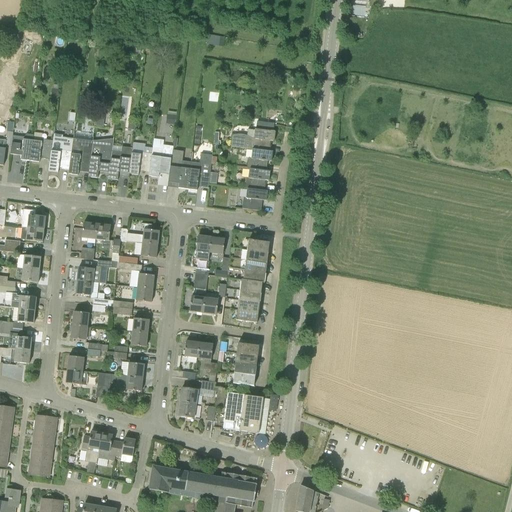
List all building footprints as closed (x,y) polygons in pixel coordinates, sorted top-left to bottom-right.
[(25,36),(27,30),(17,28),(15,34),(25,36)] [(224,38),(208,36),(206,45),(223,47),(224,38)] [(175,125),(176,116),(167,115),(165,124),(175,125)] [(231,147),(250,149),(269,152),(270,144),(267,144),(268,141),(274,142),(275,132),(255,130),(254,131),(248,130),(247,136),(244,135),(240,135),(236,135),(232,136),(231,147)] [(0,165),(4,166),(6,149),(5,149),(5,145),(12,146),(13,136),(13,133),(7,132),(6,141),(0,139),(0,165)] [(21,161),(30,162),(33,141),(23,140),(24,137),(13,136),(12,146),(10,155),(17,156),(21,157),(21,161)] [(93,141),(89,173),(88,177),(98,179),(99,171),(103,172),(102,175),(109,176),(112,152),(114,139),(113,138),(113,139),(93,141),(94,137),(93,137),(93,141)] [(58,173),(59,167),(63,167),(62,170),(69,171),(73,140),(62,139),(62,142),(53,140),(53,141),(50,160),(49,172),(58,173)] [(69,171),(68,175),(78,176),(79,169),(83,170),(82,172),(89,173),(93,141),(73,139),(73,140),(69,171)] [(41,142),(33,141),(30,162),(40,163),(41,155),(44,156),(43,159),(50,160),(53,141),(41,140),(41,142)] [(143,172),(149,173),(153,149),(132,146),(131,159),(129,175),(138,176),(139,169),(143,170),(143,172)] [(172,151),(173,147),(163,146),(162,150),(153,149),(149,173),(149,177),(158,178),(159,172),(163,172),(163,175),(169,175),(172,151)] [(250,149),(250,150),(252,150),(251,159),(248,158),(247,169),(250,169),(267,171),(267,165),(265,165),(265,161),(272,162),(273,152),(269,152),(250,149)] [(178,189),(188,190),(190,170),(181,168),(184,152),(172,151),(169,175),(168,184),(175,184),(175,182),(179,182),(178,189)] [(124,153),(112,152),(109,176),(108,180),(118,181),(119,174),(123,175),(122,178),(129,179),(129,175),(131,159),(123,158),(124,153)] [(212,156),(201,154),(199,171),(190,170),(188,190),(197,191),(198,185),(202,185),(201,188),(208,189),(212,156)] [(246,178),(245,189),(264,191),(265,184),(262,184),(263,181),(269,182),(270,172),(267,171),(250,169),(248,178),(246,178)] [(210,173),(209,183),(216,184),(217,174),(210,173)] [(268,192),(264,191),(245,189),(245,190),(247,190),(246,198),(244,198),(242,209),(261,212),(262,205),(259,204),(260,201),(266,202),(268,192)] [(24,210),(22,228),(44,230),(45,217),(36,216),(36,212),(24,210)] [(96,240),(97,225),(84,223),(82,239),(96,240)] [(122,229),(120,242),(127,243),(127,242),(143,244),(158,245),(159,232),(151,231),(152,225),(142,224),(142,225),(145,225),(143,236),(128,234),(128,230),(122,229)] [(119,254),(120,242),(114,241),(114,242),(109,241),(110,226),(97,225),(96,240),(102,241),(102,248),(113,249),(112,254),(119,254)] [(43,243),(44,230),(22,228),(21,240),(26,240),(26,241),(43,243)] [(209,261),(210,253),(211,238),(198,237),(195,259),(209,261)] [(225,240),(211,238),(210,253),(223,254),(225,240)] [(249,240),(247,251),(268,254),(270,243),(249,240)] [(156,259),(158,245),(143,244),(141,257),(156,259)] [(0,251),(19,254),(19,248),(4,246),(0,245),(0,251)] [(82,248),(81,253),(81,259),(93,261),(95,250),(82,248)] [(268,254),(247,251),(246,261),(267,264),(268,254)] [(24,256),(23,269),(40,271),(41,258),(24,256)] [(118,257),(118,263),(137,265),(137,259),(118,257)] [(101,268),(117,269),(118,263),(112,262),(98,261),(97,267),(94,267),(93,270),(79,268),(77,281),(92,283),(99,284),(101,268)] [(246,261),(244,271),(266,274),(267,264),(246,261)] [(137,265),(118,263),(117,269),(136,272),(137,265)] [(40,271),(23,269),(21,282),(38,283),(40,271)] [(243,281),(262,283),(264,284),(266,274),(244,271),(243,281)] [(153,290),(154,276),(138,274),(137,288),(153,290)] [(208,276),(195,275),(194,287),(206,288),(208,276)] [(0,286),(15,288),(16,283),(7,282),(8,278),(0,276),(0,286)] [(261,294),(262,283),(243,281),(241,280),(240,291),(261,294)] [(92,283),(77,281),(76,295),(91,296),(92,283)] [(14,294),(15,288),(0,286),(0,292),(12,293),(11,308),(19,309),(35,311),(36,298),(17,296),(17,294),(14,294)] [(153,290),(137,288),(135,302),(151,303),(153,290)] [(240,291),(238,301),(260,304),(261,294),(240,291)] [(190,312),(204,314),(205,299),(191,297),(190,312)] [(93,305),(105,307),(113,308),(113,301),(93,299),(93,305)] [(218,300),(205,299),(204,314),(216,316),(218,300)] [(113,308),(132,310),(133,303),(113,301),(113,308)] [(238,301),(237,311),(258,314),(260,304),(238,301)] [(132,310),(113,308),(113,314),(131,316),(132,310)] [(19,309),(17,322),(34,324),(35,311),(19,309)] [(258,314),(237,311),(236,321),(257,324),(258,314)] [(72,326),(88,328),(89,314),(74,313),(72,326)] [(132,333),(148,335),(149,321),(133,319),(132,333)] [(0,328),(13,330),(14,323),(0,321),(0,328)] [(72,326),(71,339),(86,341),(88,328),(72,326)] [(132,333),(130,346),(146,348),(148,335),(132,333)] [(17,337),(16,350),(30,351),(32,339),(17,337)] [(198,359),(199,344),(186,342),(184,357),(198,359)] [(88,344),(88,350),(100,351),(107,352),(108,346),(88,344)] [(210,371),(208,382),(215,383),(217,364),(210,363),(211,360),(213,345),(199,344),(198,359),(205,360),(203,370),(210,371)] [(238,344),(237,354),(258,357),(259,347),(238,344)] [(11,358),(12,350),(0,348),(0,363),(1,363),(2,357),(11,358)] [(29,365),(30,351),(16,350),(14,363),(29,365)] [(235,364),(256,367),(258,357),(237,354),(235,364)] [(69,357),(67,370),(83,372),(84,359),(69,357)] [(129,363),(128,377),(115,376),(127,377),(143,379),(144,365),(129,363)] [(235,364),(234,374),(255,377),(256,367),(235,364)] [(87,373),(83,372),(67,370),(66,384),(86,386),(87,373)] [(115,376),(105,374),(104,387),(110,388),(110,383),(127,385),(126,390),(127,391),(130,393),(132,391),(141,392),(143,379),(127,377),(115,376)] [(254,387),(255,377),(234,374),(233,384),(254,387)] [(215,383),(208,382),(202,382),(201,390),(213,392),(215,383)] [(182,388),(180,403),(196,405),(198,390),(182,388)] [(216,408),(223,409),(224,399),(227,400),(228,394),(229,394),(229,389),(224,389),(218,388),(216,408)] [(263,398),(245,396),(229,394),(228,394),(227,400),(226,410),(223,429),(241,431),(259,434),(260,422),(263,398)] [(194,419),(196,405),(180,403),(178,417),(194,419)] [(13,408),(0,406),(0,419),(12,421),(13,418),(12,418),(13,408)] [(206,421),(213,422),(214,422),(216,408),(208,407),(206,421)] [(54,436),(57,419),(57,418),(37,416),(36,421),(37,422),(36,431),(35,431),(34,433),(54,436)] [(12,424),(12,421),(0,419),(0,434),(10,436),(11,433),(9,433),(11,424),(12,424)] [(86,451),(85,462),(96,464),(97,459),(101,434),(91,432),(90,439),(84,438),(82,451),(86,451)] [(54,436),(34,433),(34,436),(35,436),(34,445),(33,445),(32,448),(52,451),(54,436)] [(10,438),(10,436),(0,434),(0,449),(8,450),(9,448),(7,447),(9,438),(10,438)] [(101,434),(97,459),(114,461),(115,456),(117,442),(112,441),(113,436),(101,434)] [(117,442),(115,456),(121,457),(122,455),(133,457),(136,441),(124,439),(123,443),(117,442)] [(52,451),(32,448),(32,451),(33,451),(32,460),(31,460),(31,463),(50,465),(52,451)] [(8,453),(8,450),(0,449),(0,466),(6,468),(7,462),(5,462),(7,453),(8,453)] [(49,478),(50,465),(31,463),(30,465),(31,466),(30,475),(49,478)] [(96,467),(88,466),(86,473),(95,474),(96,467)] [(217,502),(215,511),(235,511),(236,507),(252,508),(252,502),(254,502),(255,496),(258,496),(258,492),(256,491),(257,485),(256,485),(257,479),(222,473),(221,479),(153,467),(149,490),(217,502)] [(296,511),(315,511),(319,494),(300,486),(295,511),(296,511)] [(0,511),(18,511),(19,510),(16,510),(16,508),(18,508),(20,491),(7,490),(6,502),(0,501),(0,511)] [(61,511),(62,501),(42,499),(42,505),(43,505),(42,511),(61,511)] [(322,511),(328,509),(330,501),(324,499),(322,511)]
